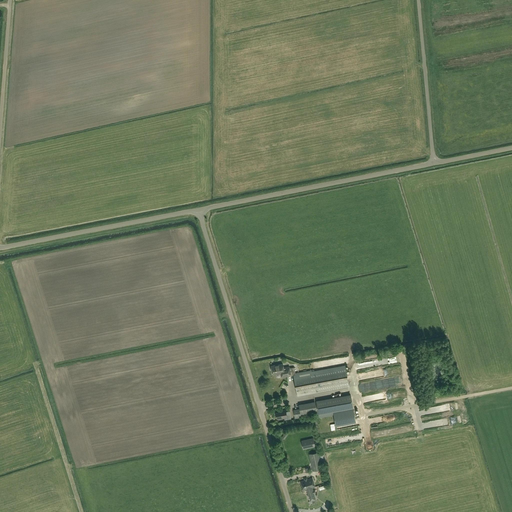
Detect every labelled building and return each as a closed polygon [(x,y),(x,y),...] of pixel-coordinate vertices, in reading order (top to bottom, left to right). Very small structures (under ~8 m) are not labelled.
[(283,364),(271,366),(273,374),(281,373),(282,377),(294,375),(298,396),(349,387),(342,350),(295,358),(298,373),(295,373),(294,367),(289,368),(289,367),(283,368),(283,364)] [(375,378),(396,375),(395,368),(359,374),(360,380),(375,378)] [(317,414),(315,402),(299,405),(300,409),(294,410),(295,418),(317,414)] [(353,407),(333,411),(335,424),(356,421),(353,407)] [(279,412),(276,413),(277,419),(284,417),(285,420),(291,419),(290,411),(286,412),(286,410),(279,411),(279,412)] [(303,449),(315,446),(313,439),(302,441),(303,449)] [(312,471),(322,469),(318,453),(309,454),(312,471)] [(312,488),(315,487),(312,478),(300,482),(303,491),(306,490),(310,501),(316,500),(312,488)]
